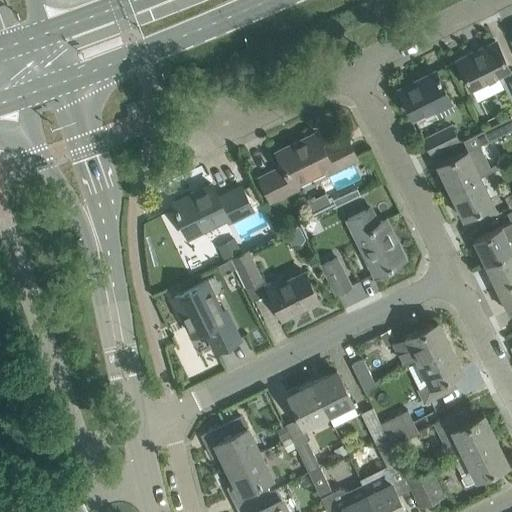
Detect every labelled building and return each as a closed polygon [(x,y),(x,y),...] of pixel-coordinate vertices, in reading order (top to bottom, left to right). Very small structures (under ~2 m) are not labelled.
[(509,68),(504,58),(495,40),(494,41),(496,44),(475,54),(473,51),(457,59),(471,87),(509,68)] [(451,100),(440,79),(439,75),(438,75),(435,70),(419,78),(420,82),(403,90),(401,87),(399,88),(413,116),(433,107),(437,117),(454,109),(450,100),(451,100)] [(484,130),(489,140),(511,128),(511,118),(511,116),(484,130)] [(432,152),(459,139),(452,125),(425,138),(432,152)] [(316,132),(276,151),(283,165),(262,176),(274,201),(300,189),(298,185),(326,172),(327,173),(357,159),(349,142),(326,153),(316,132)] [(480,176),(480,177),(498,169),(496,163),(491,165),(480,143),(437,164),(437,166),(442,164),(446,172),(443,174),(451,190),(480,176)] [(493,203),(480,177),(480,176),(451,190),(459,207),(462,205),(467,214),(462,216),(463,217),(493,203)] [(252,209),(250,204),(241,186),(218,197),(211,183),(209,184),(211,188),(197,194),(195,191),(172,202),(189,236),(226,218),(228,221),(252,209)] [(313,216),(360,194),(357,188),(333,199),(332,196),(328,197),(326,192),(306,202),(313,216)] [(348,219),(374,273),(406,258),(397,240),(393,241),(384,222),(387,221),(386,218),(378,222),(371,208),(348,219)] [(487,263),(511,251),(511,210),(507,213),(511,222),(474,240),(474,241),(476,241),(487,263)] [(234,237),(217,245),(224,259),(241,251),(234,237)] [(247,251),(233,258),(246,286),(261,279),(247,251)] [(498,287),(511,279),(511,251),(487,263),(498,287)] [(337,257),(323,264),(336,290),(350,283),(337,257)] [(319,300),(310,282),(304,270),(283,281),(281,277),(266,284),(283,318),(284,317),(282,313),(300,304),(302,308),(319,300)] [(511,309),(511,279),(498,287),(509,309),(508,310),(508,311),(511,309)] [(240,339),(231,321),(226,310),(218,315),(202,283),(174,296),(183,315),(187,314),(195,330),(191,332),(192,334),(205,328),(216,350),(240,339)] [(418,358),(448,343),(438,321),(409,335),(408,333),(392,341),(393,342),(394,341),(404,361),(416,355),(418,358)] [(423,402),(437,395),(456,387),(450,375),(461,369),(448,343),(418,358),(431,384),(418,390),(423,402)] [(352,363),(365,390),(377,385),(363,358),(352,363)] [(352,400),(346,388),(337,370),(313,382),(328,412),(352,400)] [(303,424),(328,412),(313,382),(288,394),(303,424)] [(386,434),(381,423),(373,407),(362,412),(375,440),(386,434)] [(465,453),(495,439),(483,414),(472,420),(466,408),(448,417),(436,423),(446,444),(457,438),(465,453)] [(386,434),(413,420),(408,410),(381,423),(386,434)] [(259,452),(256,444),(247,426),(240,430),(235,419),(202,434),(213,455),(220,451),(228,467),(259,452)] [(386,434),(392,445),(419,432),(413,420),(386,434)] [(284,424),(276,428),(282,440),(290,436),(284,424)] [(407,476),(392,445),(386,434),(375,440),(391,474),(364,487),(367,493),(376,511),(406,511),(397,492),(411,485),(407,476)] [(316,469),(320,466),(306,438),(295,444),(309,472),(316,469)] [(454,459),(458,467),(467,485),(478,479),(477,477),(507,463),(495,439),(465,453),(454,459)] [(238,507),(270,491),(264,479),(271,476),(259,452),(228,467),(236,483),(228,487),(238,507)] [(316,469),(309,472),(321,496),(332,491),(320,466),(316,469)] [(443,494),(434,476),(431,469),(421,475),(418,471),(407,476),(411,485),(421,505),(443,494)] [(348,490),(339,487),(332,491),(321,496),(322,498),(328,511),(376,511),(367,493),(353,500),(348,490)] [(288,511),(281,497),(274,501),(270,491),(238,507),(240,511),(288,511)]
